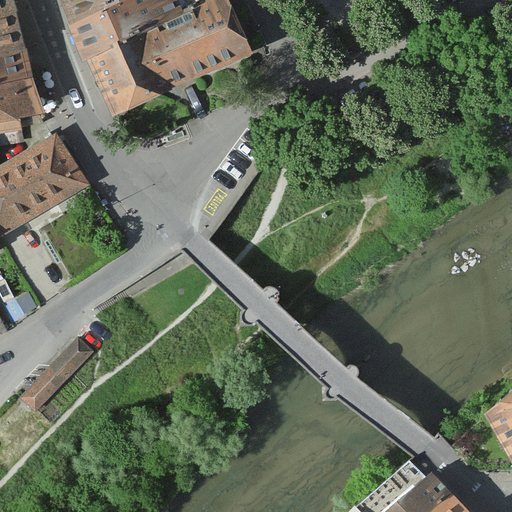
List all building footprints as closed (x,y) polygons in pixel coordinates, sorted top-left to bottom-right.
[(0,0),(0,330),(11,324),(0,305),(0,241),(90,187),(94,184),(60,135),(0,169),(0,138),(25,132),(22,123),(52,112),(18,0),(0,0)] [(69,0),(79,32),(121,118),(263,55),(235,0),(219,0),(194,10),(189,1),(190,0),(69,0)] [(24,389),(20,394),(36,409),(73,372),(94,350),(79,334),(48,366),(24,389)] [(511,371),(484,393),(511,452),(511,371)] [(429,511),(449,490),(423,467),(378,511),(429,511)] [(469,511),(471,511),(449,490),(429,511),(469,511)]
